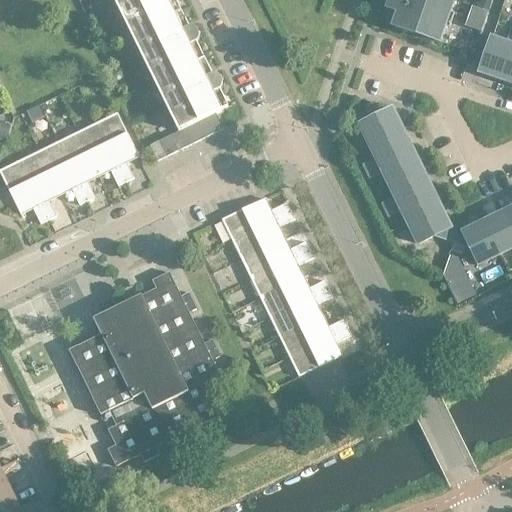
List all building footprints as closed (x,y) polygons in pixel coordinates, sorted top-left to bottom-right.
[(112,0),(131,37),(174,16),(166,0),(112,0)] [(453,1),(448,0),(389,0),(388,5),(391,10),(390,12),(398,14),(394,28),(400,30),(400,32),(406,34),(406,32),(439,43),(453,1)] [(479,0),(476,9),(488,12),(492,0),(479,0)] [(471,8),(464,27),(481,33),(487,14),(471,8)] [(182,33),(174,16),(131,37),(154,85),(197,64),(189,47),(197,44),(196,43),(197,42),(198,41),(198,39),(198,38),(198,37),(198,36),(198,34),(197,34),(196,32),(195,31),(192,30),(191,30),(190,30),(189,29),(182,33)] [(480,74),(501,81),(511,48),(511,30),(510,29),(505,44),(491,40),(480,74)] [(511,48),(501,81),(511,84),(511,48)] [(206,80),(197,64),(154,85),(178,133),(215,115),(219,113),(221,112),(213,95),(220,91),(220,90),(221,88),(221,87),(222,86),(222,84),(222,83),(221,83),(221,82),(220,80),(219,79),(218,78),(217,78),(216,77),(215,77),(213,77),(213,76),(206,80)] [(359,126),(369,147),(401,131),(391,111),(380,116),(374,105),(365,109),(371,121),(359,126)] [(39,107),(27,113),(32,124),(44,118),(39,107)] [(117,115),(96,124),(125,183),(133,179),(125,163),(138,157),(117,115)] [(223,130),(215,115),(178,133),(149,146),(157,162),(223,130)] [(1,121),(0,123),(0,134),(6,136),(10,124),(1,121)] [(125,183),(96,124),(77,134),(98,177),(110,171),(117,187),(125,183)] [(411,150),(401,131),(369,147),(375,159),(361,166),(365,173),(411,150)] [(98,177),(77,134),(58,143),(86,202),(94,198),(86,182),(98,177)] [(86,202),(58,143),(38,153),(59,196),(71,190),(79,206),(86,202)] [(420,170),(411,150),(365,173),(368,180),(382,173),(388,186),(420,170)] [(59,196),(38,153),(19,162),(48,221),(56,217),(48,201),(59,196)] [(48,221),(19,162),(0,171),(0,175),(20,215),(32,209),(40,225),(48,221)] [(430,189),(420,170),(388,186),(394,198),(380,205),(384,212),(430,189)] [(439,209),(430,189),(384,212),(387,219),(402,212),(408,225),(439,209)] [(221,221),(231,242),(290,213),(286,205),(270,213),(264,200),(221,221)] [(449,229),(439,209),(408,225),(417,245),(438,234),(440,238),(453,242),(456,232),(449,229)] [(511,209),(503,214),(511,233),(511,209)] [(294,221),(290,213),(231,242),(241,261),(283,240),(278,228),(294,221)] [(511,233),(503,214),(483,224),(499,256),(511,250),(511,251),(511,233)] [(499,256),(483,224),(463,234),(456,232),(453,242),(465,246),(468,245),(479,266),(499,256)] [(289,252),(283,240),(241,261),(250,280),(309,252),(305,244),(289,252)] [(313,259),(309,252),(250,280),(260,300),(302,279),(297,267),(313,259)] [(449,253),(442,273),(457,304),(478,294),(460,257),(449,253)] [(156,290),(140,298),(144,306),(129,313),(125,305),(92,321),(100,337),(68,352),(100,418),(108,414),(115,427),(106,431),(114,447),(106,451),(115,469),(139,458),(142,464),(160,456),(156,448),(187,433),(191,441),(207,432),(203,425),(219,417),(204,385),(220,378),(212,362),(219,358),(211,341),(204,345),(189,314),(196,310),(188,294),(181,298),(169,274),(152,282),(156,290)] [(308,290),(302,279),(260,300),(269,319),(328,290),(324,282),(308,290)] [(332,298),(328,290),(269,319),(279,339),(321,317),(316,306),(332,298)] [(327,329),(321,317),(279,339),(288,358),(347,329),(343,321),(327,329)] [(351,337),(347,329),(288,358),(298,378),(341,357),(335,345),(351,337)] [(15,461),(6,466),(11,476),(20,471),(15,461)] [(11,476),(6,466),(0,468),(0,498),(9,494),(2,480),(11,476)] [(17,511),(16,509),(9,494),(0,498),(0,511),(17,511)] [(34,500),(25,505),(28,511),(34,511),(39,510),(34,500)]
